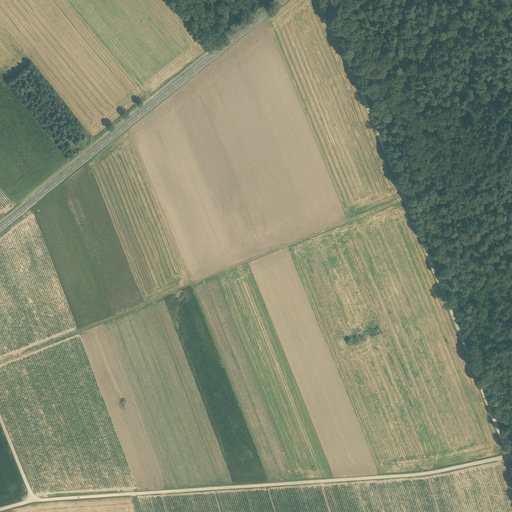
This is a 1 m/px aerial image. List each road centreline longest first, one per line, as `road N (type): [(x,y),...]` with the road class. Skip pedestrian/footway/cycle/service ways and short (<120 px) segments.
road 1 (unclassified): [(508,455),(411,475),(33,500)]
road 2 (track): [(405,197),(0,361)]
road 3 (tertiary): [(0,228),(282,0)]
road 4 (track): [(508,455),(405,197)]
road 5 (track): [(328,0),(422,111),(427,182)]
road 6 (track): [(405,197),(323,0)]
